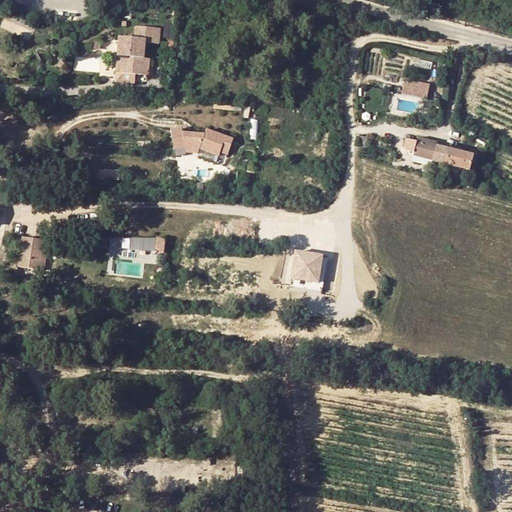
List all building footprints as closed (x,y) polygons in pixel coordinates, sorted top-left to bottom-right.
[(127,58),(126,74),(141,76),(152,76),(153,59),(147,58),(148,44),(163,45),(163,30),(138,28),(137,39),(121,38),(120,58),(127,58)] [(141,85),(141,76),(126,74),(127,58),(120,58),(118,84),(141,85)] [(425,86),(407,84),(405,98),(423,101),(425,86)] [(208,132),(206,137),(183,135),(183,130),(172,132),(175,152),(186,150),(187,150),(200,151),(201,151),(219,157),(220,154),(222,149),(231,152),(234,141),(208,132)] [(413,152),(416,140),(406,138),(403,150),(413,152)] [(436,156),(434,164),(470,173),(474,156),(439,148),(440,145),(420,140),(417,153),(436,156)] [(220,154),(229,157),(231,152),(222,149),(220,154)] [(415,159),(434,164),(436,156),(417,153),(415,159)] [(119,178),(119,169),(101,169),(102,178),(119,178)] [(43,241),(21,237),(18,266),(28,268),(39,269),(43,241)] [(171,241),(163,240),(161,251),(165,251),(165,254),(170,254),(171,241)] [(43,241),(39,269),(44,270),(49,241),(43,241)] [(322,256),(296,251),(291,279),(318,283),(322,256)]
